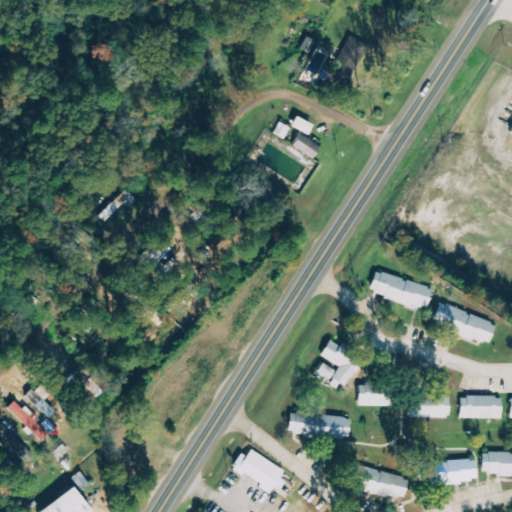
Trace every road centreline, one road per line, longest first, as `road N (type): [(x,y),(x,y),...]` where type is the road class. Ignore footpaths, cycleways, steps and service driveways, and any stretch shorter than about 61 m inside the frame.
road 1 (residential): [(225,414),(354,511),(456,508),(511,495),(497,368),(403,344),(313,271)]
road 2 (primary): [(161,511),(489,0)]
road 3 (residential): [(0,371),(259,99),(331,109),(396,142)]
